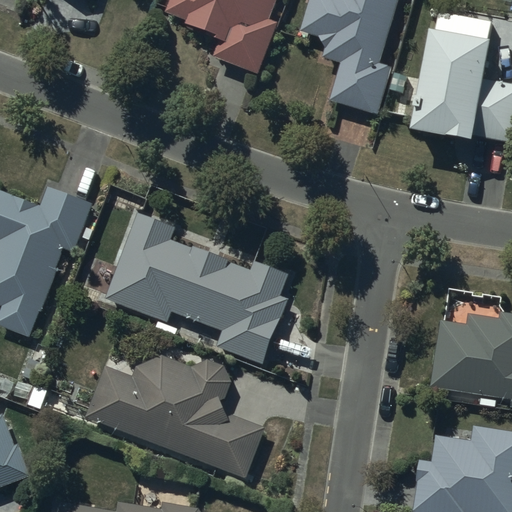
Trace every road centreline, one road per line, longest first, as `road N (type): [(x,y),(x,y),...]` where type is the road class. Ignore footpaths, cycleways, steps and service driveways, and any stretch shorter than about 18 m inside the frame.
road 1 (residential): [(388,209),(247,166),(0,71)]
road 2 (residential): [(388,209),(341,511)]
road 3 (residential): [(511,229),(388,209)]
